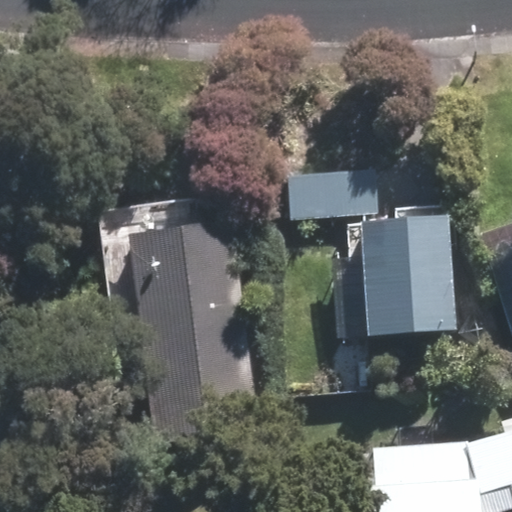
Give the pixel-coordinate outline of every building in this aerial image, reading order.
[(381,161),(295,162),(296,216),(382,214),(381,161)] [(468,325),(462,212),(378,216),(383,329),(468,325)] [(249,221),(149,230),(169,435),(269,425),(249,221)] [(511,511),(511,429),(482,438),(502,511),(511,511)] [(489,511),(490,476),(407,474),(406,511),(489,511)]
